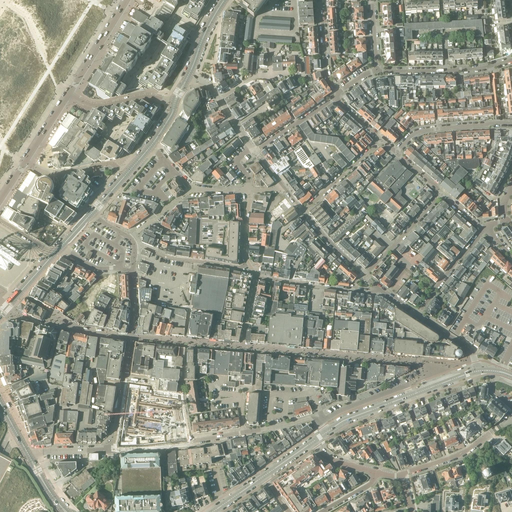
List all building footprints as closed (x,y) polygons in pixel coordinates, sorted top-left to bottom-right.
[(145,0),(92,84),(102,91),(109,80),(125,89),(152,86),(157,89),(188,38),(210,0),(145,0)] [(247,0),(245,3),(242,2),(239,5),(248,12),(254,17),(257,13),(256,12),(263,3),(265,4),(268,0),(247,0)] [(299,3),(300,18),(300,26),(314,25),(314,17),(313,17),(313,14),(313,2),(311,2),(311,0),(312,0),(311,0),(302,0),(304,1),(304,3),(299,3)] [(236,14),(228,13),(224,13),(223,19),(240,21),(240,20),(245,20),(246,16),(241,15),(236,15),(236,14)] [(220,42),(220,43),(233,44),(238,45),(242,45),(243,41),(238,40),(238,38),(240,21),(223,19),(222,23),(222,25),(220,42)] [(471,21),(467,21),(404,25),(405,41),(412,40),(412,37),(411,38),(411,35),(410,35),(410,31),(476,27),(477,34),(476,34),(476,37),(482,37),(483,37),(481,20),(471,21)] [(232,51),(233,44),(220,43),(220,46),(219,49),(232,51)] [(245,49),(245,54),(249,54),(249,55),(253,56),(253,55),(254,48),(249,47),(248,49),(245,49)] [(232,51),(219,49),(219,54),(218,54),(218,56),(228,57),(228,55),(231,55),(231,51),(232,51)] [(357,55),(356,55),(363,64),(367,62),(366,54),(357,55)] [(243,71),(252,72),(253,63),(257,63),(257,60),(258,56),(253,56),(249,55),(245,55),(243,71)] [(260,60),(259,66),(267,67),(268,56),(260,55),(260,56),(258,56),(257,60),(260,60)] [(294,73),(301,73),(300,65),(295,65),(295,60),(295,56),(289,57),(289,60),(281,60),(281,57),(272,58),(273,71),(282,71),(282,67),(290,67),(290,66),(294,66),(294,73)] [(314,57),(310,57),(310,65),(312,65),(313,70),(316,70),(321,69),(320,60),(315,60),(314,60),(314,57)] [(352,62),(356,69),(361,65),(357,58),(352,62)] [(351,72),(356,69),(352,62),(347,65),(351,72)] [(217,64),(217,65),(213,66),(212,66),(214,74),(221,73),(222,73),(223,72),(223,70),(221,70),(220,68),(221,68),(221,66),(220,66),(220,64),(217,64)] [(345,67),(340,70),(345,77),(350,73),(345,67)] [(345,77),(340,70),(333,75),(335,79),(337,77),(340,80),(345,77)] [(310,75),(308,75),(308,78),(310,78),(312,83),(314,83),(315,82),(315,81),(319,80),(319,79),(322,78),(321,72),(313,74),(310,75)] [(214,75),(215,84),(219,83),(222,81),(222,73),(221,73),(214,74),(213,74),(213,75),(214,75)] [(446,76),(446,86),(456,86),(456,78),(454,78),(454,76),(451,76),(451,75),(449,75),(449,76),(448,76),(447,76),(446,76)] [(291,90),(297,87),(294,82),(296,81),(294,77),(293,78),(292,77),(285,81),(291,90)] [(327,86),(323,80),(319,83),(318,82),(314,84),(319,92),(324,99),(325,99),(323,98),(331,92),(327,86)] [(369,81),(365,82),(371,89),(373,88),(374,87),(375,86),(374,80),(373,80),(372,80),(371,80),(370,81),(369,81)] [(284,94),(291,90),(285,81),(279,84),(279,85),(278,86),(280,90),(281,89),(284,94)] [(228,87),(228,86),(225,82),(220,85),(221,85),(217,88),(221,94),(225,92),(223,89),(225,88),(225,89),(226,89),(228,88),(228,87)] [(360,85),(361,85),(365,92),(369,91),(371,89),(365,82),(364,82),(364,83),(363,82),(361,83),(361,85),(360,85)] [(109,98),(111,96),(106,94),(106,95),(100,91),(100,90),(89,83),(88,85),(96,90),(97,96),(103,99),(105,99),(109,98)] [(250,89),(254,95),(261,91),(257,84),(250,89)] [(274,89),(271,84),(264,89),(267,94),(274,89)] [(356,89),(355,90),(359,97),(362,95),(364,93),(359,86),(358,86),(356,87),(356,89)] [(200,99),(206,98),(204,92),(205,92),(203,87),(197,89),(200,99)] [(250,105),(252,108),(254,110),(262,104),(261,103),(266,100),(267,101),(266,101),(269,105),(268,106),(269,108),(271,108),(271,109),(280,103),(275,95),(280,92),(278,88),(274,89),(267,94),(264,95),(265,96),(259,100),(258,99),(256,101),(250,105)] [(166,153),(169,156),(175,152),(192,141),(197,133),(189,119),(201,101),(200,99),(197,89),(197,90),(194,91),(194,90),(191,91),(188,94),(186,96),(184,99),(183,101),(183,103),(183,104),(182,106),(182,107),(182,108),(186,110),(179,120),(177,119),(170,130),(173,131),(170,136),(167,134),(161,145),(165,147),(165,149),(165,150),(165,151),(166,153)] [(357,99),(359,101),(362,100),(359,97),(355,90),(353,91),(353,90),(352,90),(350,92),(349,93),(352,96),(355,100),(357,99)] [(312,97),(317,104),(321,102),(316,95),(314,92),(309,95),(311,98),(312,97)] [(319,92),(318,93),(316,95),(321,102),(324,99),(319,92)] [(225,101),(227,104),(229,102),(230,103),(237,98),(236,96),(237,95),(235,93),(234,93),(225,99),(225,101)] [(359,108),(357,106),(355,102),(354,102),(351,98),(350,97),(348,94),(347,93),(343,96),(348,105),(351,103),(352,103),(355,106),(358,109),(359,108)] [(362,95),(359,97),(362,100),(365,104),(371,100),(369,99),(366,101),(362,95)] [(247,100),(250,105),(256,101),(253,96),(247,100)] [(241,104),(237,98),(230,103),(229,102),(227,104),(229,108),(231,111),(238,107),(241,104)] [(245,106),(248,110),(249,110),(251,109),(252,108),(250,105),(247,100),(241,104),(238,107),(240,109),(245,106)] [(307,104),(311,109),(315,105),(312,100),(311,101),(310,100),(307,101),(308,103),(307,104)] [(123,134),(116,146),(124,152),(125,151),(130,154),(130,153),(136,144),(137,145),(144,133),(146,134),(153,123),(152,122),(150,121),(159,108),(153,105),(152,107),(143,101),(140,107),(133,103),(130,108),(124,105),(121,110),(115,107),(112,112),(110,111),(109,111),(106,109),(102,114),(96,111),(95,110),(94,110),(110,120),(109,121),(112,123),(115,118),(117,118),(121,120),(124,116),(126,116),(130,118),(133,114),(135,113),(139,116),(133,125),(131,123),(124,135),(123,134)] [(206,106),(209,111),(213,109),(217,108),(215,102),(216,102),(215,102),(206,106)] [(307,104),(306,102),(301,105),(306,112),(311,109),(307,104)] [(330,114),(331,113),(335,110),(339,114),(334,119),(337,123),(342,117),(342,116),(345,113),(335,103),(333,103),(326,108),(330,114)] [(358,113),(362,117),(371,106),(370,104),(366,108),(364,107),(361,110),(358,113)] [(296,109),(301,116),(306,112),(301,105),(296,109)] [(373,108),(371,106),(362,117),(366,120),(372,114),(370,112),(373,108)] [(243,114),(240,109),(238,107),(231,111),(233,115),(234,116),(236,119),(243,114)] [(326,108),(322,111),(328,119),(328,120),(333,117),(331,113),(330,114),(326,108)] [(210,127),(225,118),(226,118),(224,115),(224,116),(222,114),(223,114),(221,111),(220,111),(216,113),(213,109),(209,111),(204,114),(210,127)] [(291,112),(295,118),(296,119),(301,116),(296,109),(291,112)] [(380,113),(383,110),(382,109),(378,111),(374,116),(372,114),(366,120),(370,124),(380,113)] [(401,110),(397,114),(394,118),(396,120),(403,113),(401,110)] [(280,112),(288,122),(292,119),(291,118),(292,118),(288,111),(284,114),(282,111),(280,112)] [(318,114),(323,122),(325,124),(326,123),(325,121),(328,119),(322,111),(318,114)] [(283,125),(288,122),(280,112),(279,113),(281,116),(278,118),(283,125)] [(370,124),(374,127),(380,121),(382,118),(380,117),(382,115),(380,113),(370,124)] [(80,121),(95,132),(96,131),(101,134),(106,127),(102,124),(98,122),(85,114),(80,121)] [(351,117),(347,114),(339,122),(343,126),(351,117)] [(62,127),(60,125),(60,127),(48,144),(54,148),(58,147),(59,150),(59,153),(61,153),(63,153),(64,153),(61,156),(55,156),(52,161),(53,166),(58,169),(71,168),(90,165),(92,164),(94,162),(97,161),(99,158),(100,158),(100,159),(101,159),(103,157),(101,156),(102,154),(110,142),(95,132),(80,121),(71,115),(65,123),(62,127)] [(316,115),(311,118),(317,126),(319,125),(321,128),(323,126),(321,123),(316,115)] [(410,125),(413,122),(412,122),(412,121),(407,115),(405,117),(403,116),(401,118),(403,119),(410,125)] [(279,128),(283,125),(278,118),(276,120),(274,116),(272,118),(279,128)] [(354,121),(351,117),(343,126),(345,127),(344,128),(346,130),(354,121)] [(242,125),(247,132),(256,125),(257,125),(252,118),(242,125)] [(275,131),(279,128),(272,118),(270,119),(272,122),(270,124),(275,131)] [(313,129),(314,128),(314,130),(318,127),(317,126),(311,118),(307,121),(312,128),(313,129)] [(389,139),(394,133),(390,129),(396,122),(392,119),(380,132),(379,132),(382,135),(382,134),(383,134),(389,139)] [(410,125),(403,119),(400,123),(406,129),(410,125)] [(386,121),(385,120),(382,123),(380,121),(374,127),(378,131),(384,124),(386,121)] [(217,136),(224,132),(231,127),(227,121),(217,128),(215,126),(207,132),(212,140),(217,136)] [(270,134),(275,131),(270,124),(267,126),(264,121),(262,123),(270,134)] [(358,124),(354,121),(346,130),(348,131),(350,129),(352,130),(349,133),(350,133),(358,124)] [(309,127),(306,122),(300,126),(304,131),(309,127)] [(266,137),(270,134),(262,123),(261,124),(264,128),(261,130),(266,137)] [(358,124),(350,133),(353,136),(363,128),(358,124)] [(247,132),(251,139),(252,140),(262,133),(256,125),(247,132)] [(234,131),(231,127),(224,132),(227,136),(229,134),(231,137),(231,136),(232,137),(233,136),(235,134),(236,134),(234,131)] [(312,132),(310,129),(309,127),(304,131),(307,136),(312,132)] [(389,139),(394,143),(399,137),(396,134),(397,132),(396,131),(394,133),(389,139)] [(224,132),(217,136),(222,143),(223,145),(225,143),(223,141),(222,141),(221,140),(227,136),(224,132)] [(294,134),(292,136),(298,143),(299,145),(304,142),(303,140),(303,139),(298,132),(295,134),(294,134)] [(314,135),(313,134),(312,132),(307,136),(310,141),(314,141),(315,135),(314,135)] [(252,140),(253,142),(261,137),(263,135),(262,133),(252,140)] [(373,141),(367,135),(363,138),(369,145),(373,141)] [(222,143),(217,136),(212,140),(211,140),(214,145),(215,147),(217,147),(215,144),(219,141),(221,144),(222,143)] [(291,137),(287,139),(292,147),(298,143),(292,136),(291,137)] [(266,139),(265,138),(265,137),(263,139),(261,137),(253,142),(256,146),(266,139)] [(289,146),(284,137),(279,141),(285,149),(289,146)] [(239,138),(238,139),(231,145),(232,146),(235,150),(242,144),(243,144),(239,138)] [(365,149),(369,145),(363,138),(359,142),(365,149)] [(194,140),(192,141),(175,152),(169,156),(169,157),(170,156),(171,158),(173,161),(175,163),(175,164),(179,161),(186,157),(192,153),(198,148),(199,148),(194,140)] [(211,140),(205,144),(211,154),(213,152),(212,150),(210,151),(208,148),(214,145),(211,140)] [(279,153),(285,149),(279,141),(273,144),(279,153)] [(116,146),(110,142),(102,154),(101,156),(103,157),(101,159),(100,159),(99,161),(102,163),(111,161),(111,160),(111,159),(112,160),(116,159),(117,157),(120,159),(120,158),(121,155),(122,156),(124,152),(116,146)] [(360,153),(365,149),(359,142),(354,146),(360,153)] [(409,158),(413,161),(419,155),(416,152),(423,145),(421,143),(418,146),(416,148),(409,158)] [(205,144),(199,148),(198,148),(201,153),(206,149),(208,152),(207,153),(209,156),(211,154),(205,144)] [(343,144),(339,148),(342,153),(347,149),(347,148),(345,146),(343,144)] [(232,146),(219,157),(217,159),(214,156),(208,160),(212,165),(213,166),(218,161),(224,156),(226,159),(235,150),(232,146)] [(309,168),(310,170),(314,167),(309,159),(308,159),(300,147),(294,152),(299,159),(305,169),(309,168)] [(354,147),(352,148),(350,150),(356,157),(360,153),(354,147)] [(409,158),(416,148),(415,147),(413,149),(410,147),(404,153),(409,158)] [(511,150),(504,149),(497,148),(497,149),(493,147),(492,150),(492,151),(496,152),(511,157),(511,150)] [(198,148),(192,153),(195,157),(196,159),(197,159),(197,158),(197,157),(196,156),(201,153),(198,148)] [(265,158),(272,152),(269,148),(261,153),(265,158)] [(386,165),(391,159),(392,158),(390,156),(384,161),(380,157),(385,152),(381,148),(373,155),(379,161),(384,166),(386,165)] [(351,153),(347,149),(342,153),(346,157),(351,153)] [(293,151),(285,156),(281,159),(272,165),(272,166),(278,174),(289,166),(290,166),(288,164),(297,158),(298,159),(299,159),(294,152),(293,151)] [(511,161),(511,159),(511,157),(496,152),(492,151),(490,155),(495,157),(500,159),(510,163),(511,161)] [(268,163),(268,162),(279,155),(280,155),(278,153),(275,155),(272,152),(265,158),(268,163)] [(195,157),(192,153),(186,157),(189,162),(190,162),(189,160),(194,157),(195,159),(194,159),(195,161),(197,160),(198,160),(197,159),(196,159),(195,157)] [(349,162),(350,163),(355,158),(351,153),(346,157),(350,162),(349,162)] [(314,167),(321,162),(315,154),(309,159),(314,167)] [(341,162),(342,160),(337,154),(332,158),(334,160),(336,163),(339,160),(341,162)] [(272,165),(281,159),(279,155),(268,162),(271,166),(272,166),(272,165)] [(376,164),(379,161),(373,155),(372,156),(368,160),(373,166),(378,171),(380,168),(377,164),(376,165),(376,164)] [(413,161),(417,165),(425,157),(423,155),(421,157),(419,155),(413,161)] [(425,157),(417,165),(422,169),(427,162),(425,160),(427,158),(425,156),(425,157)] [(186,157),(179,161),(182,165),(183,165),(187,162),(188,163),(189,162),(186,157)] [(490,168),(490,167),(492,162),(488,160),(487,160),(484,158),(484,159),(479,159),(479,167),(480,168),(482,164),(484,165),(490,168)] [(435,163),(436,162),(436,161),(434,159),(429,164),(427,162),(422,169),(426,173),(435,163)] [(479,169),(479,167),(479,159),(445,162),(445,163),(453,170),(440,185),(440,186),(450,194),(452,195),(451,195),(455,199),(456,199),(464,189),(457,184),(461,179),(462,180),(468,173),(463,169),(466,169),(466,170),(479,169)] [(509,167),(510,163),(500,159),(498,164),(497,164),(507,169),(508,168),(506,167),(507,166),(509,167)] [(212,165),(208,160),(202,165),(192,175),(193,175),(190,178),(190,179),(193,182),(202,183),(203,178),(206,177),(203,174),(210,168),(209,168),(212,165)] [(342,160),(341,162),(339,160),(336,163),(342,169),(347,165),(346,165),(342,160)] [(366,161),(362,165),(369,173),(371,175),(373,177),(375,175),(370,170),(372,167),(373,166),(368,160),(366,161)] [(182,165),(179,161),(175,164),(182,171),(184,169),(183,166),(183,165),(182,165)] [(203,174),(206,177),(212,172),(211,170),(214,168),(219,163),(219,164),(220,164),(218,161),(213,166),(212,165),(209,168),(210,168),(203,174)] [(397,161),(396,163),(392,167),(391,165),(378,179),(377,178),(368,188),(390,208),(389,210),(388,209),(387,210),(390,214),(392,212),(391,211),(392,210),(397,214),(407,202),(400,196),(401,195),(401,193),(401,191),(399,190),(412,175),(405,170),(403,168),(397,161)] [(254,174),(255,175),(255,176),(262,170),(263,169),(257,162),(250,168),(254,174)] [(202,165),(200,163),(198,163),(192,169),(190,172),(186,175),(190,178),(193,175),(192,175),(202,165)] [(430,177),(436,170),(434,168),(437,165),(435,163),(426,173),(430,177)] [(430,177),(435,181),(447,166),(444,164),(440,169),(438,172),(436,170),(430,177)] [(495,169),(490,167),(490,168),(496,171),(504,175),(505,174),(507,169),(497,164),(495,169)] [(362,165),(358,169),(365,177),(369,173),(362,165)] [(504,176),(504,175),(496,171),(490,168),(484,165),(481,169),(502,180),(502,179),(503,179),(504,176)] [(191,169),(189,166),(183,172),(186,175),(190,172),(192,169),(191,169)] [(447,166),(435,181),(439,185),(445,178),(443,176),(449,168),(447,166)] [(312,173),(313,175),(315,178),(317,177),(318,176),(320,174),(316,168),(315,168),(314,167),(310,170),(310,171),(312,173)] [(329,168),(326,170),(325,171),(327,173),(332,178),(339,172),(336,168),(335,169),(333,167),(330,169),(329,168)] [(218,180),(223,175),(218,169),(212,174),(215,177),(215,178),(216,180),(217,180),(218,180)] [(230,169),(229,170),(230,172),(226,176),(231,182),(237,177),(230,169)] [(502,181),(502,180),(481,169),(476,179),(480,181),(487,186),(496,191),(497,190),(499,187),(499,186),(500,184),(502,181)] [(268,175),(267,175),(267,176),(262,170),(255,176),(260,182),(269,176),(268,175)] [(283,181),(283,182),(289,177),(292,174),(289,170),(286,173),(279,177),(280,178),(283,181)] [(31,171),(18,191),(22,193),(24,195),(26,195),(27,196),(28,197),(39,202),(49,206),(54,200),(55,198),(51,197),(53,193),(53,192),(53,191),(54,190),(54,188),(54,186),(53,184),(53,183),(52,182),(51,181),(50,180),(49,180),(47,179),(46,179),(44,179),(43,179),(42,180),(36,176),(37,175),(31,171)] [(65,181),(64,184),(61,188),(62,188),(59,193),(60,195),(59,197),(69,204),(69,205),(71,207),(71,205),(78,210),(80,206),(82,207),(84,202),(86,203),(93,192),(90,190),(93,186),(90,184),(91,183),(88,181),(90,178),(87,177),(84,176),(86,173),(84,171),(83,172),(82,172),(81,173),(79,172),(77,176),(73,173),(70,177),(67,175),(64,180),(65,181)] [(355,171),(351,175),(359,183),(361,181),(362,182),(364,180),(355,171)] [(231,182),(226,176),(224,174),(223,175),(218,180),(223,187),(224,186),(226,188),(229,184),(230,185),(232,183),(231,182)] [(319,179),(319,180),(320,181),(321,180),(325,185),(330,180),(325,175),(325,174),(320,178),(318,176),(317,177),(319,179)] [(351,175),(347,179),(355,187),(357,186),(356,185),(359,183),(351,175)] [(269,176),(260,182),(262,182),(262,183),(263,182),(268,188),(274,183),(269,176)] [(182,187),(175,177),(172,180),(173,182),(172,182),(176,187),(171,191),(176,198),(184,192),(181,188),(182,187)] [(295,179),(294,177),(291,179),(289,177),(283,182),(286,186),(292,181),(295,179)] [(290,190),(295,186),(296,185),(293,183),(296,181),(297,181),(296,179),(292,181),(286,186),(289,190),(290,190)] [(476,179),(472,184),(484,194),(485,193),(493,197),(495,196),(494,195),(494,194),(495,194),(497,192),(496,191),(487,186),(480,181),(476,179)] [(314,187),(318,191),(324,185),(320,181),(319,180),(314,184),(311,181),(309,183),(311,186),(312,188),(314,187)] [(345,181),(340,185),(346,192),(349,189),(352,192),(353,190),(345,181)] [(293,194),(301,188),(299,186),(297,188),(296,185),(295,186),(290,190),(293,194),(292,194),(293,194)] [(346,192),(340,185),(335,189),(344,199),(346,197),(344,194),(346,192)] [(420,193),(429,201),(435,195),(435,194),(429,188),(427,191),(428,192),(426,194),(422,191),(420,193)] [(309,193),(308,192),(305,195),(298,201),(302,205),(312,196),(311,195),(312,193),(314,195),(316,193),(313,189),(312,190),(309,193)] [(294,195),(298,201),(305,195),(300,190),(294,195)] [(16,202),(12,208),(20,213),(22,215),(34,218),(35,218),(36,212),(37,212),(38,208),(38,207),(39,202),(28,197),(27,196),(26,195),(24,195),(22,193),(18,191),(13,198),(15,199),(14,201),(16,202)] [(333,191),(329,195),(335,202),(338,200),(339,202),(342,200),(340,197),(339,198),(333,191)] [(417,214),(429,201),(420,193),(419,195),(422,198),(420,200),(421,201),(419,204),(417,202),(413,207),(412,205),(411,204),(409,206),(417,214)] [(462,204),(468,198),(466,196),(466,195),(464,193),(460,198),(461,199),(458,202),(462,204)] [(116,212),(115,212),(111,222),(116,224),(122,225),(123,222),(124,218),(125,215),(126,213),(128,206),(129,206),(131,209),(138,203),(142,204),(144,205),(146,200),(122,194),(122,195),(122,197),(123,198),(124,200),(123,200),(121,208),(119,212),(118,218),(116,217),(116,215),(115,214),(116,212)] [(252,209),(265,212),(271,194),(260,194),(260,195),(254,195),(254,200),(263,201),(262,206),(253,204),(252,209)] [(335,202),(329,195),(324,199),(333,208),(335,207),(333,204),(335,202)] [(208,209),(208,210),(208,214),(208,216),(218,216),(216,197),(211,198),(208,198),(209,208),(209,209),(208,209)] [(216,197),(218,216),(224,216),(223,197),(216,197)] [(209,208),(208,198),(199,199),(198,200),(198,203),(200,203),(200,206),(201,212),(205,211),(205,210),(208,210),(208,209),(209,209),(209,208)] [(468,198),(462,204),(465,208),(467,206),(468,207),(472,201),(468,198)] [(472,202),(467,209),(472,213),(478,206),(477,205),(479,203),(482,200),(479,198),(474,204),(472,202)] [(54,200),(49,206),(44,214),(58,224),(60,221),(67,226),(74,218),(74,217),(76,214),(54,200)] [(156,215),(160,206),(153,202),(146,200),(144,205),(146,207),(147,204),(152,205),(150,208),(151,209),(149,211),(156,215)] [(449,214),(451,217),(455,212),(453,210),(450,213),(447,209),(449,207),(443,201),(442,201),(439,205),(448,213),(449,214)] [(322,227),(330,220),(320,207),(323,204),(321,202),(309,212),(322,227)] [(339,207),(342,210),(346,206),(347,205),(345,202),(339,207)] [(364,203),(361,206),(368,213),(370,211),(364,203)] [(174,209),(173,210),(174,210),(180,217),(180,216),(183,214),(180,206),(180,205),(179,206),(178,205),(174,209)] [(439,205),(435,209),(441,215),(443,213),(446,215),(448,213),(439,205)] [(138,209),(140,211),(145,218),(149,215),(143,206),(138,209)] [(340,219),(342,217),(343,218),(345,217),(344,216),(347,213),(348,214),(350,213),(349,212),(350,211),(349,210),(346,206),(342,210),(337,215),(340,219)] [(413,218),(417,214),(409,206),(406,208),(409,211),(405,215),(411,220),(412,218),(413,218)] [(474,215),(477,218),(484,210),(480,206),(472,214),(473,214),(474,215)] [(4,212),(2,216),(8,221),(9,220),(14,212),(7,207),(4,212)] [(109,212),(107,220),(111,222),(115,212),(116,207),(114,207),(112,213),(109,212)] [(284,217),(285,219),(294,211),(294,212),(295,211),(292,207),(283,214),(285,217),(284,217)] [(333,211),(337,215),(342,210),(339,207),(333,211)] [(431,213),(441,223),(443,221),(439,217),(441,215),(435,209),(431,213)] [(140,221),(145,218),(140,211),(135,214),(140,221)] [(166,214),(160,225),(182,236),(188,236),(188,239),(190,248),(206,250),(205,255),(205,259),(204,266),(202,266),(198,265),(193,296),(193,297),(192,303),(192,304),(190,304),(189,309),(191,309),(192,309),(202,311),(222,313),(227,290),(230,271),(230,270),(230,264),(239,265),(241,227),(241,226),(241,224),(241,223),(228,223),(198,219),(190,219),(186,219),(171,211),(167,214),(167,215),(166,214)] [(297,215),(294,212),(294,211),(285,219),(288,223),(297,215)] [(355,217),(359,221),(364,216),(361,213),(362,212),(360,211),(358,212),(359,214),(356,216),(355,215),(354,216),(356,217),(355,217)] [(14,212),(9,220),(27,231),(29,233),(32,227),(31,226),(35,220),(34,220),(21,216),(19,215),(14,212)] [(371,212),(365,218),(372,224),(376,219),(377,219),(378,218),(371,212)] [(411,220),(405,215),(402,212),(399,214),(403,217),(401,219),(407,224),(411,220)] [(431,213),(427,218),(433,224),(435,222),(441,228),(443,225),(441,223),(431,213)] [(462,218),(456,213),(451,219),(454,221),(449,227),(451,230),(462,218)] [(136,224),(140,221),(135,214),(131,217),(136,224)] [(251,214),(249,224),(258,224),(264,224),(264,223),(264,215),(251,214)] [(337,222),(340,219),(337,215),(333,218),(322,229),(328,236),(334,231),(333,230),(340,225),(337,222)] [(356,217),(354,216),(353,217),(354,218),(351,221),(350,220),(351,221),(351,222),(354,226),(359,221),(355,217),(356,217)] [(126,218),(124,218),(123,222),(124,223),(122,227),(129,229),(132,227),(128,222),(128,219),(128,217),(126,217),(126,218)] [(132,227),(136,224),(131,217),(128,219),(128,222),(132,227)] [(303,221),(301,219),(300,218),(289,228),(292,231),(303,222),(303,221)] [(433,224),(427,218),(423,222),(435,234),(437,232),(431,226),(433,224)] [(467,222),(462,218),(451,230),(453,231),(458,225),(462,228),(467,222)] [(372,224),(371,225),(375,230),(381,236),(383,233),(386,230),(376,219),(372,224)] [(403,228),(407,224),(401,219),(400,220),(398,219),(396,221),(400,225),(403,228)] [(346,226),(349,230),(354,226),(351,222),(351,221),(350,220),(348,221),(350,223),(347,225),(345,224),(345,225),(346,226)] [(278,230),(279,228),(275,222),(274,221),(272,223),(271,229),(278,230)] [(304,234),(311,228),(306,222),(302,226),(291,235),(295,239),(303,233),(304,234)] [(393,228),(394,229),(391,231),(395,235),(397,235),(400,232),(402,229),(400,226),(395,222),(394,224),(395,225),(393,228)] [(423,222),(419,226),(425,232),(428,230),(434,236),(435,234),(423,222)] [(467,222),(462,228),(464,229),(461,233),(459,231),(456,234),(461,239),(472,227),(467,222)] [(249,224),(249,233),(252,233),(252,230),(257,230),(257,229),(258,224),(249,224)] [(266,224),(264,224),(258,224),(257,229),(263,230),(262,235),(263,235),(263,234),(265,234),(266,224)] [(341,231),(344,235),(349,230),(346,226),(345,225),(344,226),(345,227),(342,230),(340,229),(341,230),(341,231)] [(447,234),(450,230),(445,225),(439,232),(444,236),(447,234)] [(150,226),(148,230),(154,233),(161,235),(162,230),(157,228),(154,226),(153,227),(150,226)] [(425,232),(419,226),(415,230),(427,242),(429,240),(426,237),(425,237),(423,235),(425,232)] [(477,231),(472,227),(461,239),(467,244),(477,231)] [(511,231),(511,230),(510,227),(507,228),(502,228),(502,230),(508,240),(511,238),(511,240),(511,231)] [(304,234),(297,241),(299,243),(300,244),(308,235),(309,237),(310,236),(312,239),(317,235),(311,228),(304,234)] [(148,230),(145,229),(143,234),(155,239),(156,236),(155,236),(156,233),(154,233),(148,230)] [(336,235),(339,239),(344,235),(341,231),(341,230),(340,229),(339,230),(340,232),(337,234),(336,233),(335,234),(336,235)] [(449,235),(448,236),(463,249),(466,244),(450,230),(447,234),(449,235)] [(401,255),(403,252),(409,245),(424,258),(433,248),(428,243),(426,246),(419,238),(413,232),(403,243),(396,250),(401,255)] [(263,235),(261,246),(268,247),(269,244),(269,241),(270,238),(270,235),(265,234),(263,234),(263,235)] [(331,239),(334,243),(339,239),(336,235),(335,234),(334,235),(335,236),(331,239)] [(342,250),(344,253),(359,237),(356,234),(351,239),(352,241),(348,245),(343,240),(337,246),(340,249),(342,250)] [(155,240),(143,235),(142,237),(143,238),(142,240),(143,240),(142,242),(143,243),(147,244),(153,247),(155,242),(158,243),(159,240),(155,240)] [(365,240),(370,246),(372,243),(374,242),(369,236),(365,240)] [(361,238),(359,237),(344,253),(349,257),(355,251),(352,248),(353,247),(353,248),(360,241),(359,240),(361,238)] [(484,248),(489,251),(491,249),(489,247),(490,245),(482,238),(478,243),(484,248)] [(381,251),(385,247),(377,239),(374,242),(372,243),(377,247),(381,251)] [(316,253),(316,254),(322,248),(314,241),(309,246),(307,249),(309,251),(306,253),(309,256),(312,253),(314,256),(316,253)] [(456,257),(460,253),(453,247),(452,248),(444,242),(442,245),(456,257)] [(298,247),(297,245),(295,243),(292,246),(290,244),(288,247),(295,252),(296,250),(298,247)] [(478,243),(474,248),(480,253),(482,250),(484,252),(487,254),(489,251),(484,248),(478,243)] [(298,247),(296,250),(295,252),(293,254),(291,256),(294,258),(296,260),(299,255),(302,258),(303,256),(303,255),(304,253),(306,249),(300,244),(298,247)] [(198,259),(199,250),(196,250),(196,252),(193,251),(193,249),(193,245),(189,245),(190,247),(190,249),(190,252),(189,254),(192,255),(191,258),(192,258),(197,259),(198,259)] [(456,257),(442,245),(439,250),(452,262),(456,257)] [(167,246),(166,252),(166,254),(174,256),(175,252),(175,248),(167,246)] [(260,247),(249,246),(248,254),(252,255),(254,255),(259,255),(260,247)] [(273,258),(275,248),(268,247),(265,247),(264,256),(273,258)] [(381,251),(377,247),(371,253),(375,257),(381,251)] [(325,251),(322,248),(316,254),(318,255),(315,258),(313,260),(315,262),(320,257),(325,251)] [(437,253),(433,248),(424,258),(420,264),(427,270),(426,271),(427,272),(425,274),(436,283),(440,278),(433,273),(434,271),(430,268),(433,262),(431,260),(433,259),(434,257),(437,253)] [(480,253),(474,248),(470,253),(479,260),(480,258),(478,255),(480,253)] [(483,261),(477,269),(472,275),(476,278),(482,270),(486,265),(486,264),(487,263),(491,259),(497,252),(492,248),(491,249),(489,251),(487,254),(485,257),(482,260),(483,261)] [(149,258),(150,253),(151,252),(143,249),(142,251),(141,254),(145,256),(149,258)] [(355,251),(349,257),(354,262),(361,253),(357,249),(355,251)] [(320,257),(321,259),(323,260),(329,255),(325,251),(320,257)] [(501,255),(497,252),(491,259),(494,262),(501,255)] [(331,262),(337,257),(333,253),(326,260),(327,260),(329,259),(330,260),(329,261),(331,263),(331,262)] [(356,261),(360,265),(366,259),(368,257),(364,253),(356,261)] [(447,269),(450,265),(443,259),(441,261),(437,257),(439,255),(438,254),(435,258),(447,269)] [(469,255),(465,259),(471,264),(473,261),(475,263),(476,260),(469,255)] [(504,258),(501,255),(494,262),(498,265),(504,258)] [(44,279),(42,278),(41,279),(42,279),(40,282),(39,282),(38,282),(39,282),(37,286),(36,285),(35,288),(34,288),(32,291),(31,291),(29,295),(30,297),(31,297),(33,298),(33,299),(34,299),(36,300),(37,301),(37,300),(39,301),(38,302),(40,302),(44,304),(53,310),(54,309),(56,304),(57,305),(64,297),(63,297),(67,293),(68,293),(69,292),(69,291),(70,290),(70,291),(76,285),(72,281),(69,284),(66,282),(63,281),(65,276),(67,273),(68,274),(71,271),(74,264),(74,265),(72,263),(66,260),(64,259),(62,258),(61,257),(60,258),(59,262),(58,261),(57,262),(58,262),(56,265),(54,264),(54,265),(53,269),(51,268),(52,269),(50,271),(50,272),(48,271),(48,272),(49,273),(47,276),(46,275),(46,276),(44,279)] [(342,262),(338,258),(332,265),(334,267),(335,265),(338,267),(342,262)] [(444,272),(447,269),(435,258),(434,260),(439,264),(437,266),(444,272)] [(507,261),(504,258),(498,265),(503,270),(509,263),(508,262),(506,261),(507,261)] [(321,259),(316,264),(320,268),(321,266),(326,270),(328,268),(329,267),(324,264),(325,262),(323,260),(321,259)] [(364,269),(365,269),(370,263),(366,259),(360,265),(364,269)] [(471,264),(465,259),(462,264),(470,270),(472,268),(469,266),(471,264)] [(306,265),(305,265),(299,280),(306,281),(309,275),(308,275),(311,267),(309,267),(313,262),(311,260),(306,265)] [(146,274),(150,266),(147,265),(140,262),(140,265),(139,265),(139,269),(139,268),(140,268),(140,272),(143,273),(146,274)] [(300,262),(292,280),(299,280),(305,265),(303,264),(300,262)] [(347,267),(343,263),(335,272),(340,275),(342,273),(347,267)] [(503,270),(506,273),(511,266),(509,263),(503,270)] [(310,272),(309,275),(306,281),(318,283),(320,273),(319,272),(319,271),(318,270),(320,268),(316,264),(310,272)] [(372,276),(378,280),(380,277),(380,278),(381,277),(380,277),(385,271),(383,269),(386,266),(383,264),(372,276)] [(380,282),(388,288),(392,283),(390,281),(398,270),(393,265),(380,282)] [(460,265),(456,270),(464,277),(465,277),(467,275),(464,273),(466,270),(460,265)] [(73,274),(78,276),(82,268),(81,267),(79,266),(78,266),(73,274)] [(490,268),(492,269),(493,271),(497,274),(499,272),(497,270),(498,269),(496,268),(495,269),(491,266),(490,268)] [(502,279),(506,282),(508,280),(507,278),(508,276),(510,278),(510,277),(511,275),(511,266),(506,273),(507,274),(502,279)] [(351,271),(347,267),(342,273),(344,275),(346,276),(351,271)] [(84,269),(82,268),(78,276),(83,279),(87,270),(85,269),(84,269)] [(83,279),(86,281),(92,274),(90,272),(90,271),(87,270),(83,279)] [(456,270),(453,275),(459,279),(461,276),(463,278),(464,277),(456,270)] [(351,271),(346,276),(343,280),(345,281),(346,279),(347,280),(349,277),(354,281),(358,276),(351,271)] [(237,272),(234,288),(236,288),(237,281),(240,281),(242,273),(237,272)] [(88,283),(91,285),(97,279),(95,278),(96,276),(97,276),(96,276),(96,275),(94,274),(93,273),(92,274),(86,281),(82,285),(84,287),(86,284),(86,285),(88,283)] [(119,288),(119,293),(129,293),(128,275),(124,276),(124,275),(122,275),(118,275),(119,288)] [(462,282),(454,294),(458,301),(461,297),(464,299),(476,278),(472,275),(471,275),(467,281),(465,284),(462,282)] [(451,277),(447,281),(453,286),(457,289),(460,284),(459,284),(458,285),(456,283),(457,282),(451,277)] [(273,298),(272,298),(272,297),(271,297),(271,295),(265,294),(266,293),(264,292),(266,282),(259,281),(256,296),(263,298),(267,299),(271,301),(272,301),(273,298)] [(447,281),(440,291),(444,294),(446,292),(448,293),(450,290),(451,291),(452,289),(452,288),(453,286),(447,281)] [(273,301),(278,302),(278,301),(280,284),(275,283),(273,297),(272,297),(272,298),(273,298),(272,301),(273,301)] [(413,296),(416,292),(416,291),(419,288),(413,283),(410,287),(406,283),(397,295),(404,301),(404,300),(409,294),(412,296),(413,296)] [(69,299),(73,303),(74,303),(78,299),(81,296),(76,292),(78,291),(80,288),(77,286),(76,285),(70,291),(70,290),(69,291),(69,292),(68,293),(67,293),(63,297),(64,297),(64,298),(62,299),(65,301),(67,299),(68,300),(69,299)] [(296,286),(289,285),(288,292),(287,295),(290,295),(291,293),(293,293),(294,293),(295,293),(296,286)] [(295,293),(294,293),(294,295),(302,296),(303,292),(306,293),(306,287),(296,286),(295,293)] [(142,288),(139,288),(139,289),(140,305),(140,309),(147,309),(148,306),(148,305),(149,302),(149,301),(151,301),(152,290),(145,289),(142,288)] [(238,294),(232,293),(230,293),(227,292),(224,308),(244,312),(244,311),(245,311),(246,307),(245,307),(245,306),(246,306),(247,302),(246,302),(246,300),(247,301),(248,298),(247,298),(247,296),(248,296),(238,294)] [(423,297),(416,292),(413,296),(412,296),(408,302),(416,306),(423,297)] [(293,311),(294,304),(294,297),(294,295),(294,293),(293,293),(293,297),(289,297),(289,304),(290,304),(289,305),(288,305),(282,304),(282,301),(278,301),(278,302),(278,304),(277,307),(277,308),(293,311)] [(104,313),(105,310),(111,299),(102,294),(90,316),(89,318),(88,320),(86,325),(104,328),(108,315),(104,313)] [(452,306),(454,307),(458,301),(454,294),(448,303),(452,306)] [(375,296),(374,307),(376,307),(377,305),(378,305),(383,298),(382,297),(375,296)] [(56,304),(54,309),(59,311),(68,300),(67,299),(65,301),(62,299),(64,298),(64,297),(57,305),(56,304)] [(383,298),(378,305),(379,305),(381,306),(380,308),(382,310),(387,301),(383,298)] [(426,312),(433,316),(436,311),(437,312),(440,307),(437,305),(439,302),(434,298),(431,302),(432,303),(426,312)] [(63,314),(73,303),(69,299),(68,300),(59,311),(63,314)] [(106,328),(113,329),(119,311),(120,309),(121,306),(118,305),(119,302),(116,301),(112,308),(114,309),(110,318),(109,318),(108,321),(106,328)] [(387,301),(382,310),(384,311),(385,309),(387,310),(391,303),(387,301)] [(36,313),(39,307),(36,305),(32,304),(29,302),(26,306),(27,307),(31,310),(27,315),(32,317),(32,316),(33,316),(35,312),(36,313)] [(120,309),(119,311),(113,329),(116,330),(119,332),(119,333),(123,322),(129,324),(130,311),(130,308),(130,303),(124,303),(119,302),(118,305),(121,306),(120,309)] [(26,306),(22,303),(22,304),(22,303),(18,308),(18,309),(23,313),(27,307),(26,306)] [(294,304),(293,311),(304,312),(307,312),(308,306),(294,304)] [(148,305),(148,306),(147,309),(140,309),(140,314),(140,317),(145,317),(145,316),(147,316),(149,310),(149,309),(152,309),(153,306),(148,305)] [(393,326),(392,330),(391,344),(390,347),(393,347),(393,355),(397,355),(397,356),(404,357),(404,356),(411,356),(411,357),(418,358),(418,357),(422,357),(422,354),(425,354),(425,356),(429,357),(429,358),(433,358),(433,359),(440,360),(440,359),(447,359),(447,360),(454,361),(454,360),(458,360),(458,359),(460,358),(462,357),(462,356),(462,355),(462,354),(462,352),(460,351),(461,349),(451,343),(452,343),(451,343),(448,341),(446,342),(442,340),(442,337),(442,338),(439,338),(439,337),(438,336),(437,335),(438,334),(431,330),(422,324),(418,322),(418,323),(415,321),(413,319),(413,318),(406,314),(406,315),(400,311),(401,310),(395,307),(396,306),(395,305),(394,313),(394,316),(393,325),(393,326)] [(149,335),(153,318),(153,315),(155,316),(157,307),(153,306),(152,309),(149,309),(149,310),(147,316),(145,316),(145,317),(144,321),(143,328),(143,333),(144,333),(144,335),(149,335)] [(32,316),(32,317),(42,321),(46,311),(39,307),(36,313),(35,312),(33,316),(32,316)] [(160,317),(170,320),(171,313),(172,311),(168,310),(161,308),(157,307),(155,316),(153,315),(153,318),(149,335),(155,335),(156,334),(160,317)] [(257,318),(261,319),(261,315),(265,316),(266,310),(266,309),(265,309),(254,307),(253,308),(253,311),(253,312),(253,313),(252,313),(252,315),(253,315),(253,316),(252,319),(257,320),(257,318)] [(168,308),(168,310),(172,311),(171,313),(186,318),(187,313),(185,310),(168,308)] [(221,320),(228,321),(233,322),(242,324),(244,318),(245,312),(244,312),(224,308),(222,314),(221,320)] [(269,316),(268,329),(267,345),(301,347),(302,330),(303,318),(304,312),(293,311),(277,308),(276,309),(276,314),(275,317),(269,316)] [(441,322),(446,316),(443,314),(444,313),(445,314),(447,310),(444,308),(437,320),(441,322)] [(192,309),(187,336),(197,338),(202,311),(192,309),(191,309),(192,309)] [(202,311),(197,338),(209,339),(210,339),(211,330),(215,330),(217,319),(219,320),(221,320),(222,314),(214,313),(202,311)] [(446,315),(446,316),(441,322),(443,323),(442,324),(447,327),(451,319),(448,317),(451,313),(449,312),(447,315),(446,315)] [(186,321),(186,318),(171,313),(170,320),(169,322),(165,334),(166,334),(165,336),(170,336),(170,335),(173,328),(185,329),(185,327),(184,327),(185,321),(186,321)] [(83,319),(85,317),(80,314),(74,320),(79,324),(84,326),(86,321),(83,319)] [(163,336),(164,334),(165,334),(169,322),(170,320),(160,317),(156,334),(155,335),(163,336)] [(307,334),(306,348),(309,348),(309,347),(312,347),(313,338),(315,331),(316,329),(317,323),(318,320),(318,319),(303,318),(302,330),(304,330),(303,334),(307,334)] [(331,341),(330,350),(339,351),(340,345),(341,331),(348,332),(349,326),(349,322),(338,321),(338,318),(335,318),(335,320),(334,320),(333,340),(333,341),(331,341)] [(357,352),(368,353),(369,337),(369,336),(371,319),(360,318),(359,323),(349,322),(349,326),(348,332),(358,333),(358,344),(357,352)] [(211,330),(210,339),(217,340),(219,320),(217,319),(215,330),(211,330)] [(219,320),(217,340),(224,341),(225,331),(224,331),(225,322),(227,323),(228,321),(221,320),(219,320)] [(318,349),(321,349),(322,348),(324,332),(316,331),(317,328),(321,329),(323,321),(318,320),(317,323),(316,329),(315,331),(313,338),(312,347),(318,348),(318,349)] [(12,336),(11,321),(10,321),(8,322),(0,327),(0,356),(11,356),(11,355),(11,349),(12,336)] [(20,321),(15,321),(15,331),(15,333),(15,335),(15,350),(11,349),(11,355),(16,356),(16,355),(17,347),(18,341),(20,335),(20,321)] [(17,347),(18,347),(24,349),(25,346),(26,347),(30,332),(31,331),(32,332),(34,325),(20,321),(20,335),(18,341),(17,347)] [(126,333),(129,324),(123,322),(119,333),(126,334),(126,333)] [(232,327),(233,322),(228,322),(228,323),(225,323),(224,331),(225,331),(224,340),(230,341),(232,327)] [(24,357),(28,358),(28,357),(43,361),(44,362),(44,361),(46,362),(44,365),(46,369),(49,366),(51,359),(51,357),(52,357),(56,343),(57,342),(56,339),(56,338),(56,337),(56,334),(57,334),(57,333),(56,333),(54,330),(53,329),(53,328),(52,328),(52,329),(49,328),(50,327),(49,327),(49,328),(46,327),(46,326),(45,326),(45,327),(42,326),(42,325),(41,326),(40,326),(37,328),(36,328),(35,328),(36,329),(35,333),(34,333),(32,336),(29,349),(27,348),(26,350),(25,350),(24,355),(25,356),(24,357)] [(233,327),(232,327),(230,341),(239,342),(242,327),(238,327),(238,325),(233,325),(233,327)] [(252,325),(251,330),(251,331),(251,333),(250,339),(251,339),(251,343),(264,344),(267,345),(268,329),(266,329),(266,326),(262,325),(261,326),(252,325)] [(184,337),(184,336),(185,329),(173,328),(170,335),(184,337)] [(393,356),(393,355),(393,347),(390,347),(391,344),(392,330),(387,330),(378,329),(374,329),(372,329),(372,334),(378,335),(378,336),(384,337),(383,340),(384,340),(384,346),(383,355),(393,356)] [(65,368),(65,363),(66,357),(67,347),(68,342),(70,333),(62,331),(61,332),(50,371),(50,370),(48,377),(56,379),(55,381),(63,382),(64,373),(64,369),(65,368)] [(329,350),(329,349),(330,340),(331,340),(332,331),(327,331),(327,337),(328,337),(328,340),(325,340),(324,349),(324,348),(324,349),(325,349),(326,350),(327,349),(329,349),(329,350)] [(340,345),(339,351),(357,352),(358,344),(358,333),(348,332),(341,331),(340,345)] [(473,344),(474,344),(480,334),(476,331),(473,336),(467,332),(466,334),(468,336),(465,339),(470,342),(470,343),(472,344),(473,344)] [(480,334),(474,344),(474,345),(478,347),(478,348),(484,339),(483,338),(485,335),(483,334),(483,333),(481,332),(480,334)] [(484,353),(493,358),(498,350),(494,347),(496,345),(493,343),(497,337),(498,337),(500,335),(494,332),(491,336),(491,337),(491,336),(491,337),(493,338),(489,345),(489,344),(484,353)] [(74,357),(75,353),(71,353),(75,334),(70,333),(68,342),(67,347),(66,357),(73,358),(73,363),(75,363),(75,358),(74,357)] [(83,336),(79,335),(76,353),(75,357),(77,357),(76,362),(73,376),(74,379),(80,380),(83,363),(79,363),(83,336)] [(79,363),(83,363),(85,357),(88,337),(83,336),(79,363)] [(479,349),(484,353),(489,344),(489,345),(493,338),(491,337),(491,336),(491,337),(491,336),(488,341),(485,339),(479,349)] [(98,338),(89,337),(86,357),(95,358),(98,338)] [(370,353),(383,355),(384,346),(384,340),(383,340),(384,337),(381,337),(381,339),(372,339),(370,353)] [(105,381),(108,355),(111,340),(101,339),(96,369),(99,385),(104,385),(105,381)] [(126,342),(111,340),(108,355),(105,381),(118,382),(120,383),(120,380),(121,380),(122,373),(123,365),(124,358),(124,357),(124,355),(126,346),(126,342)] [(131,374),(144,376),(145,368),(140,367),(143,345),(134,344),(134,345),(136,345),(131,374)] [(156,345),(143,344),(143,345),(140,367),(145,368),(144,376),(152,376),(151,378),(152,378),(154,359),(155,354),(156,345)] [(161,391),(166,346),(156,345),(155,354),(154,359),(152,378),(156,378),(156,380),(159,380),(158,390),(161,391)] [(177,393),(178,387),(179,387),(180,370),(175,370),(175,364),(176,358),(176,357),(177,347),(166,346),(161,391),(167,391),(167,392),(177,393)] [(184,357),(185,349),(177,347),(176,357),(182,357),(184,357)] [(222,352),(214,351),(214,369),(214,371),(214,375),(220,376),(222,352)] [(222,352),(220,376),(228,376),(230,352),(222,352)] [(230,353),(230,352),(228,376),(232,377),(233,377),(240,377),(241,368),(242,368),(243,353),(230,352),(230,353)] [(244,381),(244,385),(252,386),(254,354),(243,353),(242,368),(241,368),(240,377),(240,380),(240,381),(241,381),(243,382),(244,381)] [(0,367),(1,367),(21,366),(21,364),(22,363),(22,364),(45,368),(43,362),(28,359),(24,358),(17,356),(16,356),(11,355),(11,356),(0,356),(0,367)] [(265,356),(258,355),(256,373),(255,390),(261,391),(262,379),(263,379),(263,366),(265,366),(265,364),(265,356)] [(290,359),(290,358),(271,356),(271,361),(273,362),(273,365),(272,365),(272,370),(271,370),(270,375),(265,375),(264,391),(271,391),(271,386),(272,385),(295,386),(295,385),(306,386),(306,384),(305,383),(306,379),(307,378),(307,376),(305,376),(305,371),(304,369),(299,369),(296,366),(292,365),(291,364),(291,359),(290,359)] [(271,361),(271,356),(265,356),(265,364),(265,366),(265,375),(270,375),(271,370),(272,370),(272,365),(273,365),(273,362),(271,361)] [(175,370),(180,370),(182,370),(182,367),(183,367),(184,364),(183,364),(183,361),(184,360),(184,359),(183,359),(182,358),(182,357),(176,357),(176,358),(175,364),(175,370)] [(305,359),(294,358),(293,363),(299,364),(299,366),(302,367),(302,364),(304,364),(305,359)] [(309,386),(320,387),(320,386),(321,386),(323,361),(308,359),(307,368),(310,372),(310,378),(311,379),(310,383),(309,384),(309,386)] [(323,361),(321,386),(337,388),(340,362),(327,361),(323,361)] [(386,371),(386,366),(379,365),(378,375),(377,382),(377,385),(382,383),(382,382),(385,382),(385,381),(386,371)] [(21,366),(1,367),(1,368),(3,373),(5,376),(15,376),(15,372),(22,371),(27,371),(27,366),(22,367),(21,366)] [(198,368),(198,373),(207,374),(207,366),(204,366),(204,367),(203,367),(198,366),(198,368)] [(364,380),(366,380),(367,374),(364,374),(365,370),(354,369),(353,374),(352,374),(352,369),(350,368),(350,367),(341,366),(339,395),(336,395),(336,401),(337,402),(339,402),(341,401),(341,400),(343,400),(345,400),(347,400),(347,401),(348,402),(351,402),(352,401),(353,395),(352,394),(350,393),(351,390),(355,391),(356,380),(364,380)] [(386,371),(385,381),(394,378),(395,378),(396,367),(386,366),(386,371)] [(407,368),(396,367),(395,378),(397,377),(408,372),(409,372),(410,371),(410,370),(409,369),(409,368),(408,368),(407,368)] [(84,368),(79,404),(90,406),(93,385),(88,385),(89,383),(91,383),(93,371),(87,370),(88,369),(84,368)] [(27,371),(22,371),(15,372),(15,376),(5,376),(8,384),(12,384),(27,376),(27,371)] [(28,379),(28,380),(30,384),(31,384),(38,382),(47,379),(47,373),(32,377),(28,379)] [(75,405),(75,404),(78,383),(71,383),(72,375),(69,374),(64,373),(63,382),(62,388),(70,389),(68,404),(75,405)] [(13,393),(14,392),(30,384),(28,380),(26,379),(10,388),(13,393)] [(31,384),(30,384),(14,392),(19,402),(22,401),(39,395),(42,394),(38,382),(31,384)] [(129,383),(120,445),(144,445),(188,440),(181,393),(177,393),(176,394),(153,390),(153,389),(150,388),(150,387),(129,383)] [(117,388),(104,385),(99,385),(97,397),(96,405),(103,407),(109,408),(113,408),(113,409),(113,407),(113,406),(114,403),(115,401),(116,397),(117,393),(117,389),(117,388)] [(482,387),(479,387),(479,396),(481,396),(480,401),(486,402),(488,386),(482,386),(482,387)] [(62,388),(60,406),(68,407),(68,404),(70,389),(62,388)] [(473,388),(467,390),(470,398),(473,398),(473,399),(476,398),(473,388)] [(467,390),(461,392),(465,401),(467,400),(467,399),(470,398),(467,390)] [(43,395),(42,394),(39,395),(39,398),(40,402),(41,402),(43,409),(51,407),(50,407),(48,401),(54,399),(54,396),(55,396),(55,391),(44,395),(43,395)] [(327,399),(324,400),(326,405),(335,401),(331,392),(325,395),(327,399)] [(248,416),(246,416),(246,418),(248,418),(247,422),(249,423),(249,424),(250,425),(259,426),(261,394),(249,393),(249,397),(247,397),(247,400),(249,400),(248,406),(247,406),(246,409),(248,409),(248,416)] [(454,394),(450,395),(454,405),(457,404),(460,403),(456,394),(454,395),(454,394)] [(33,405),(40,402),(39,398),(39,395),(22,401),(23,405),(32,402),(33,405)] [(451,406),(454,405),(450,395),(447,396),(447,397),(445,398),(448,407),(449,409),(449,408),(451,408),(451,406)] [(439,414),(444,412),(444,410),(444,409),(440,400),(435,402),(438,410),(439,414),(440,414),(439,414)] [(493,400),(487,407),(492,411),(498,404),(493,400)] [(26,415),(28,421),(55,412),(56,405),(50,407),(51,407),(43,409),(41,402),(40,402),(33,405),(32,402),(23,405),(21,406),(25,415),(26,415)] [(311,411),(312,411),(308,402),(294,404),(293,416),(311,411)] [(438,410),(435,402),(429,404),(433,414),(435,413),(435,411),(438,410)] [(496,415),(503,408),(498,404),(492,411),(496,415)] [(424,406),(419,408),(422,416),(425,415),(425,416),(428,415),(424,406)] [(419,417),(422,416),(419,408),(413,410),(416,419),(419,418),(419,417)] [(496,415),(501,419),(507,412),(503,408),(496,415)] [(68,411),(60,411),(59,422),(67,423),(68,411)] [(68,411),(67,423),(77,423),(78,414),(78,412),(68,411)] [(55,412),(28,421),(32,431),(47,426),(46,424),(48,424),(54,422),(55,412)] [(403,414),(406,422),(409,421),(409,422),(412,421),(408,412),(403,414)] [(406,422),(403,414),(397,416),(401,425),(403,424),(403,423),(406,422)] [(479,425),(481,428),(483,426),(484,427),(487,425),(486,424),(480,415),(475,419),(477,422),(476,422),(479,425)] [(387,420),(390,429),(396,427),(392,418),(387,420)] [(382,432),(383,434),(385,440),(388,438),(386,434),(391,432),(390,429),(387,420),(381,422),(384,431),(382,432)] [(369,425),(372,434),(373,437),(376,436),(375,433),(378,432),(379,432),(376,423),(372,424),(369,425)] [(465,427),(472,436),(474,434),(473,433),(476,431),(474,429),(475,429),(472,425),(472,426),(470,423),(465,427)] [(108,427),(98,425),(98,429),(102,430),(102,435),(106,436),(108,427)] [(301,439),(305,436),(301,430),(300,428),(298,425),(295,426),(297,428),(298,431),(296,432),(301,439)] [(301,430),(305,436),(313,431),(312,431),(311,429),(312,429),(311,429),(308,425),(301,430)] [(365,433),(366,436),(372,434),(369,425),(365,426),(363,427),(365,433)] [(52,439),(54,426),(44,429),(43,430),(43,429),(33,432),(34,433),(30,434),(31,434),(32,436),(31,436),(33,444),(34,446),(44,445),(43,444),(45,444),(45,445),(52,444),(52,439)] [(365,433),(363,427),(359,428),(359,427),(356,428),(356,429),(359,433),(360,437),(364,436),(365,440),(367,440),(366,436),(365,433)] [(469,438),(472,436),(465,427),(459,431),(461,434),(464,437),(466,439),(468,437),(469,438)] [(297,442),(301,439),(296,432),(295,433),(291,429),(288,431),(290,434),(293,439),(294,438),(297,442)] [(293,439),(290,434),(289,435),(288,434),(287,434),(285,431),(284,432),(282,430),(280,430),(282,433),(284,437),(285,436),(286,437),(289,442),(292,446),(296,443),(293,439)] [(352,434),(350,431),(346,433),(351,439),(350,439),(351,441),(356,437),(353,433),(352,434)] [(448,435),(453,446),(455,445),(456,446),(458,445),(458,444),(459,444),(456,438),(457,437),(456,433),(454,433),(454,431),(448,433),(448,435)] [(351,439),(346,433),(345,434),(344,433),(340,436),(344,441),(345,440),(347,443),(350,441),(349,440),(350,439),(351,439)] [(418,442),(418,441),(422,439),(420,434),(416,436),(411,438),(412,442),(414,445),(418,442)] [(261,446),(265,445),(264,440),(263,435),(254,437),(255,441),(260,440),(261,446)] [(450,447),(453,446),(448,435),(446,436),(447,439),(443,441),(447,449),(448,448),(448,449),(450,448),(450,447)] [(247,438),(248,442),(249,447),(251,447),(251,445),(255,444),(255,441),(254,437),(247,438)] [(288,442),(289,442),(286,437),(285,438),(286,439),(284,441),(282,439),(280,441),(286,449),(291,446),(288,442)] [(348,455),(351,454),(349,451),(339,437),(335,440),(336,440),(331,444),(334,448),(337,446),(338,447),(339,445),(345,454),(347,453),(348,455)] [(401,442),(404,449),(409,447),(408,444),(412,442),(411,438),(401,442)] [(235,447),(234,440),(228,441),(228,443),(226,443),(228,450),(232,449),(233,455),(230,456),(231,458),(231,462),(236,459),(238,459),(237,456),(236,452),(237,452),(237,449),(235,448),(235,447)] [(276,443),(282,452),(286,449),(280,441),(280,440),(276,443)] [(428,443),(432,454),(435,453),(436,454),(439,453),(439,452),(435,441),(431,443),(431,442),(428,443)] [(511,448),(504,441),(500,444),(498,442),(493,446),(495,453),(498,453),(500,452),(502,454),(504,451),(506,453),(511,448)] [(278,455),(282,452),(276,443),(275,443),(275,442),(271,445),(278,455)] [(391,451),(386,442),(383,443),(387,453),(391,451)] [(270,461),(278,455),(271,445),(270,444),(269,445),(265,448),(267,451),(269,450),(271,453),(267,456),(266,454),(265,455),(268,460),(269,459),(270,461)] [(179,458),(179,459),(179,460),(180,460),(180,467),(206,464),(210,463),(212,463),(212,462),(211,458),(225,455),(225,454),(223,448),(223,445),(219,446),(218,446),(214,447),(210,448),(208,448),(207,448),(204,449),(199,449),(197,450),(186,451),(184,451),(179,452),(179,458)] [(370,445),(366,448),(371,454),(374,452),(370,445)] [(416,450),(416,451),(420,460),(424,458),(423,457),(425,456),(424,455),(427,454),(424,447),(422,448),(421,447),(416,449),(416,450)] [(372,457),(371,457),(372,457),(366,449),(362,452),(360,450),(357,452),(362,460),(365,457),(367,460),(368,459),(369,459),(370,460),(371,459),(372,457)] [(374,453),(381,462),(382,461),(383,462),(383,461),(384,462),(387,460),(386,459),(387,459),(380,449),(374,453)] [(416,461),(420,460),(416,451),(416,450),(412,451),(412,450),(409,451),(413,461),(415,460),(416,461)] [(167,470),(163,471),(164,478),(178,476),(175,451),(175,452),(166,452),(165,452),(167,470)] [(252,474),(245,465),(244,464),(242,465),(240,461),(241,460),(240,457),(242,456),(243,460),(246,459),(245,455),(248,454),(248,451),(241,452),(241,451),(237,452),(236,452),(237,456),(238,459),(236,459),(241,468),(247,477),(252,474)] [(315,453),(273,483),(286,501),(294,511),(312,511),(317,509),(305,490),(323,477),(325,479),(326,478),(328,477),(332,473),(333,469),(329,464),(325,467),(315,453)] [(397,456),(400,467),(405,466),(405,467),(409,466),(409,465),(405,453),(397,456)] [(165,511),(163,478),(164,478),(163,471),(163,468),(160,468),(160,457),(161,456),(161,455),(160,454),(159,454),(158,454),(157,454),(156,454),(156,455),(154,455),(154,454),(153,454),(151,454),(150,455),(147,455),(146,454),(144,454),(144,455),(143,455),(141,455),(140,455),(137,455),(136,454),(134,454),(134,455),(133,455),(133,456),(130,456),(130,455),(129,454),(128,454),(127,455),(127,456),(124,456),(124,455),(123,455),(122,455),(121,455),(120,455),(120,456),(120,457),(120,458),(122,497),(115,497),(115,506),(114,507),(114,509),(115,509),(116,511),(114,511),(165,511)] [(261,456),(252,462),(257,470),(266,463),(261,456)] [(231,458),(226,459),(226,460),(227,463),(229,468),(230,468),(230,469),(233,468),(234,468),(235,470),(242,480),(247,477),(241,468),(236,459),(231,462),(231,458)] [(249,464),(248,463),(247,462),(245,464),(246,465),(245,465),(252,474),(256,471),(250,463),(249,464)] [(59,464),(56,465),(57,468),(60,474),(62,474),(64,478),(69,475),(71,474),(70,474),(76,469),(76,463),(72,464),(72,463),(68,464),(68,463),(67,464),(67,463),(64,463),(61,463),(61,464),(60,464),(59,464)] [(0,511),(48,511),(25,476),(18,472),(14,469),(9,467),(0,484),(0,511)] [(459,468),(451,470),(455,481),(457,480),(462,479),(462,476),(460,471),(461,471),(461,470),(461,468),(460,468),(459,468)] [(486,479),(490,477),(491,474),(489,470),(486,470),(484,468),(482,469),(483,472),(482,472),(482,474),(484,478),(486,479)] [(80,487),(85,483),(88,486),(91,483),(89,480),(92,477),(86,470),(84,472),(85,472),(83,474),(82,473),(83,474),(78,478),(77,476),(77,477),(71,480),(73,482),(71,483),(78,491),(81,488),(80,487)] [(233,487),(241,481),(232,470),(230,472),(231,474),(229,476),(233,482),(231,483),(232,486),(233,486),(233,487)] [(340,470),(339,476),(337,481),(338,482),(340,483),(341,482),(342,481),(343,481),(346,480),(346,476),(349,477),(351,475),(351,474),(347,472),(340,470)] [(442,474),(442,475),(442,476),(443,476),(444,476),(447,484),(450,482),(451,483),(452,483),(454,488),(455,487),(456,487),(456,486),(455,483),(455,481),(451,470),(443,473),(442,474)] [(355,474),(349,478),(351,481),(349,482),(352,487),(354,486),(360,483),(360,482),(361,482),(361,480),(360,479),(358,478),(358,479),(355,474)] [(422,492),(431,489),(430,485),(429,485),(426,475),(422,476),(423,478),(418,480),(420,484),(418,485),(419,488),(421,487),(422,492)] [(199,487),(201,496),(203,495),(203,496),(208,495),(207,494),(208,493),(207,489),(206,490),(205,483),(200,485),(200,486),(199,487)] [(201,496),(199,487),(197,487),(196,486),(192,487),(195,499),(200,498),(199,496),(201,496)] [(333,489),(337,496),(342,493),(338,486),(333,489)] [(189,501),(188,500),(187,498),(189,497),(187,488),(179,491),(183,504),(187,503),(188,503),(188,502),(189,502),(189,501)] [(269,503),(274,499),(266,488),(261,491),(269,503)] [(388,488),(386,489),(390,499),(396,497),(398,496),(396,492),(394,492),(393,488),(390,489),(388,488)] [(88,504),(90,505),(89,506),(90,508),(91,509),(92,509),(93,508),(95,509),(97,506),(97,507),(98,508),(100,508),(100,507),(100,506),(105,510),(111,511),(113,501),(108,500),(107,500),(106,500),(106,501),(103,499),(105,496),(99,491),(100,489),(93,498),(93,497),(92,496),(90,496),(89,497),(88,498),(87,499),(87,501),(88,502),(90,502),(88,504)] [(332,499),(337,496),(333,489),(327,492),(332,499)] [(384,501),(390,499),(386,489),(385,489),(385,491),(381,492),(384,501)] [(377,490),(376,490),(374,490),(374,491),(371,492),(375,504),(382,502),(377,490)] [(182,504),(183,504),(179,491),(172,493),(171,493),(172,497),(174,496),(175,501),(176,501),(177,506),(179,505),(180,505),(182,505),(182,504)] [(261,491),(256,495),(263,504),(264,506),(269,503),(261,491)] [(511,492),(511,491),(503,494),(503,491),(497,493),(500,503),(507,501),(507,502),(511,501),(511,497),(511,496),(511,492)] [(171,493),(172,493),(167,494),(168,498),(167,498),(168,500),(169,500),(170,503),(171,502),(172,504),(172,505),(172,506),(172,507),(173,507),(174,507),(175,506),(177,506),(176,501),(175,501),(174,496),(172,497),(171,493)] [(323,504),(328,501),(324,494),(319,497),(323,504)] [(362,497),(361,497),(369,511),(374,511),(373,508),(371,509),(368,503),(370,501),(366,494),(364,495),(363,495),(362,496),(362,497)] [(251,498),(258,508),(263,504),(256,495),(251,498)] [(477,503),(475,503),(474,509),(477,510),(477,509),(476,509),(477,507),(481,507),(480,510),(481,510),(481,507),(484,508),(486,496),(478,495),(477,503)] [(319,497),(315,499),(314,500),(314,501),(318,507),(323,504),(319,497)] [(356,500),(360,507),(365,504),(367,507),(362,509),(363,511),(369,511),(361,497),(359,498),(358,498),(357,499),(356,500)] [(449,508),(449,511),(454,511),(455,508),(458,508),(458,503),(458,501),(457,499),(455,499),(454,499),(454,498),(453,497),(452,497),(451,497),(451,499),(450,499),(448,499),(446,500),(446,502),(446,507),(449,508)] [(251,511),(256,508),(250,499),(245,503),(251,511)] [(353,502),(351,503),(356,511),(361,509),(360,507),(356,500),(355,501),(353,501),(353,502)] [(251,511),(245,503),(240,506),(243,511),(251,511)]
